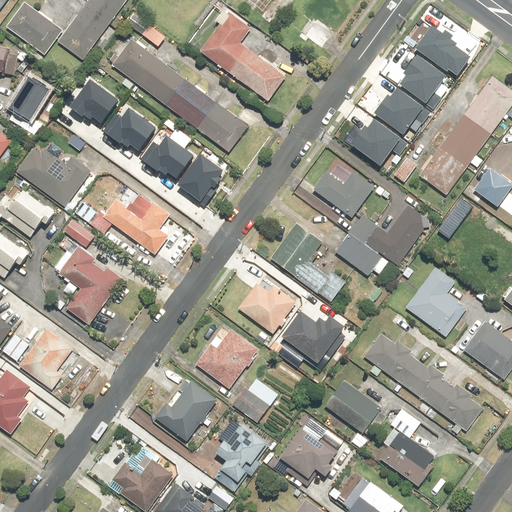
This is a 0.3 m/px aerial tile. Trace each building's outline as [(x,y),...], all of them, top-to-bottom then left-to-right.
[(0,0),(0,14),(10,0),(12,0),(14,1),(14,0),(0,0)] [(89,0),(57,44),(82,62),(128,0),(89,0)] [(261,0),(252,13),(270,25),(281,9),(272,2),(273,0),(261,0)] [(302,37),(321,50),(350,11),(339,3),(341,0),(316,0),(301,21),(309,27),(302,37)] [(6,29),(44,57),(62,32),(24,4),(6,29)] [(198,54),(267,104),(286,78),(240,45),(251,31),(222,10),(213,23),(218,27),(198,54)] [(123,24),(159,50),(166,39),(131,13),(123,24)] [(432,24),(415,49),(448,72),(449,69),(458,75),(471,56),(455,45),(457,43),(451,39),(455,34),(446,28),(443,32),(432,24)] [(250,130),(132,43),(114,68),(232,154),(250,130)] [(448,76),(417,54),(403,74),(407,76),(401,85),(437,110),(447,96),(438,90),(448,76)] [(419,177),(447,197),(511,109),(511,91),(492,77),(419,177)] [(8,110),(28,124),(50,92),(30,78),(8,110)] [(93,79),(73,106),(92,119),(94,116),(101,121),(103,122),(120,98),(93,79)] [(387,93),(374,112),(406,135),(412,126),(419,130),(432,111),(397,86),(391,95),(387,93)] [(53,116),(63,124),(70,113),(60,106),(53,116)] [(130,107),(110,134),(129,147),(131,144),(138,149),(139,150),(157,127),(130,107)] [(365,125),(352,144),(384,165),(394,150),(402,156),(412,142),(375,118),(369,127),(365,125)] [(167,133),(147,160),(166,174),(168,171),(175,175),(177,177),(194,153),(167,133)] [(0,158),(12,143),(0,134),(0,158)] [(121,143),(114,154),(138,171),(145,161),(121,143)] [(17,173),(65,209),(91,173),(71,158),(66,166),(44,150),(40,155),(34,150),(17,173)] [(202,151),(179,181),(207,203),(219,187),(217,185),(222,178),(220,177),(226,169),(202,151)] [(417,167),(406,159),(393,177),(404,185),(417,167)] [(511,190),(511,184),(490,168),(473,191),(497,209),(511,190)] [(329,174),(327,173),(313,192),(351,220),(374,188),(352,172),(343,184),(329,174)] [(55,217),(22,193),(2,220),(29,239),(40,225),(46,229),(55,217)] [(112,226),(155,257),(169,238),(159,231),(168,218),(138,196),(128,209),(116,200),(104,217),(82,201),(72,214),(103,237),(112,226)] [(480,209),(464,197),(437,231),(454,244),(480,209)] [(364,245),(396,268),(429,223),(407,208),(387,235),(377,228),(364,245)] [(64,233),(86,249),(94,238),(72,222),(64,233)] [(296,224),(269,262),(330,306),(347,282),(330,270),(326,276),(309,263),(323,244),(296,224)] [(29,254),(0,233),(0,277),(4,280),(14,267),(18,270),(29,254)] [(335,254),(367,278),(372,272),(378,276),(388,264),(349,235),(335,254)] [(66,311),(89,327),(122,281),(106,269),(104,273),(92,265),(94,261),(77,249),(58,276),(79,291),(66,311)] [(456,282),(436,267),(405,309),(445,339),(468,310),(447,294),(456,282)] [(266,293),(256,286),(238,310),(273,335),(296,303),(272,285),(266,293)] [(511,286),(503,299),(501,301),(511,309),(511,286)] [(0,345),(12,329),(0,320),(0,300),(3,296),(0,293),(0,345)] [(314,325),(298,313),(279,340),(318,368),(344,332),(325,317),(321,322),(318,320),(314,325)] [(511,371),(511,343),(485,323),(463,352),(503,383),(511,371)] [(222,342),(216,337),(195,365),(229,391),(246,367),(249,369),(261,353),(231,330),(222,342)] [(46,331),(19,368),(51,392),(62,377),(56,373),(73,351),(46,331)] [(377,379),(382,372),(398,384),(393,391),(398,394),(403,388),(455,427),(451,432),(457,436),(461,431),(466,436),(484,412),(469,400),(471,397),(457,386),(455,390),(443,380),(445,377),(429,365),(427,369),(409,355),(412,352),(398,341),(395,345),(380,334),(362,357),(374,366),(369,373),(377,379)] [(15,336),(2,353),(16,364),(29,346),(15,336)] [(6,372),(0,379),(0,429),(10,437),(22,421),(17,418),(28,403),(23,399),(30,389),(6,372)] [(258,424),(278,397),(256,381),(249,392),(245,389),(233,406),(258,424)] [(381,410),(344,382),(325,407),(369,441),(385,419),(378,414),(381,410)] [(172,397),(155,419),(186,443),(217,403),(191,383),(177,401),(172,397)] [(378,459),(419,490),(434,470),(428,465),(433,458),(410,441),(422,424),(401,408),(388,426),(392,429),(381,444),(386,449),(378,459)] [(269,444),(241,426),(226,448),(222,445),(214,456),(225,464),(219,473),(237,485),(245,473),(241,470),(246,464),(250,467),(259,454),(261,456),(269,444)] [(305,434),(301,431),(279,461),(307,483),(314,473),(324,481),(332,470),(327,466),(338,451),(320,438),(317,443),(305,434)] [(122,490),(119,494),(143,511),(145,511),(172,475),(152,461),(141,476),(124,465),(112,483),(122,490)] [(349,469),(327,498),(346,511),(399,511),(403,509),(349,469)] [(203,506),(175,485),(154,511),(200,511),(203,506)] [(296,511),(321,511),(305,500),(296,511)]
